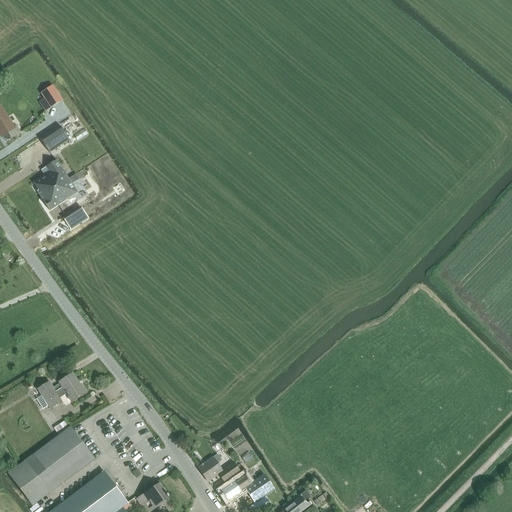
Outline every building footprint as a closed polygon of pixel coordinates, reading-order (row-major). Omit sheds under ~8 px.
[(44,99),(51,108),(62,100),(53,85),(41,93),(44,99)] [(0,133),(2,137),(4,139),(9,141),(20,133),(16,127),(14,128),(0,106),(0,133)] [(61,126),(41,140),(50,153),(69,140),(61,126)] [(52,171),(50,173),(34,183),(39,191),(38,191),(44,201),(43,201),(50,211),(78,193),(72,184),(69,179),(56,160),(48,165),(52,171)] [(84,221),(77,211),(64,220),(71,230),(84,221)] [(50,382),(38,390),(42,396),(48,406),(50,410),(62,402),(60,398),(66,394),(72,403),(86,394),(81,386),(80,386),(73,375),(59,384),(62,389),(56,393),(50,382)] [(55,431),(68,425),(66,420),(53,426),(55,431)] [(59,435),(8,474),(32,505),(33,505),(94,459),(70,427),(59,435)] [(241,456),(247,467),(254,463),(248,452),(241,456)] [(199,468),(198,469),(208,482),(219,474),(225,483),(240,471),(233,461),(221,470),(216,463),(221,460),(217,455),(199,468)] [(49,511),(125,511),(123,508),(128,504),(104,472),(49,511)] [(264,475),(244,488),(255,504),(274,490),(264,475)] [(240,479),(221,492),(228,501),(240,492),(237,488),(243,484),(240,479)] [(144,511),(150,511),(169,499),(159,484),(136,500),(144,511)] [(321,495),(312,500),(315,505),(324,500),(321,495)] [(301,497),(280,511),(300,511),(308,506),(301,497)]
